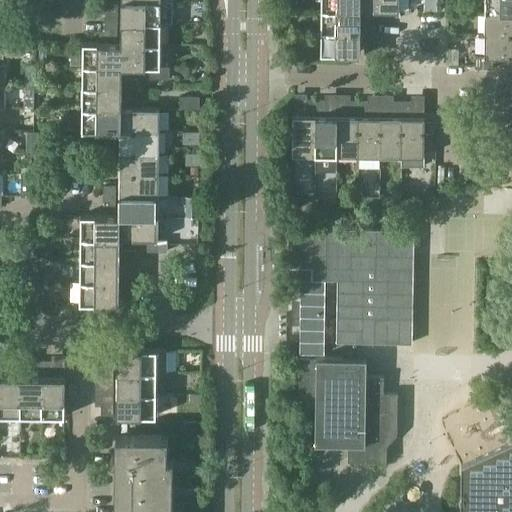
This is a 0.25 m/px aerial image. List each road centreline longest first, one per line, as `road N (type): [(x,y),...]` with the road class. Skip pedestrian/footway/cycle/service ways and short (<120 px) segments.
road 1 (tertiary): [(250,331),(252,80)]
road 2 (tertiary): [(233,81),(229,330)]
road 3 (residential): [(22,506),(62,503),(78,487),(80,329)]
road 4 (residential): [(442,82),(252,80)]
road 5 (tertiary): [(229,330),(228,511)]
road 6 (tertiary): [(245,511),(250,331)]
road 7 (residential): [(229,330),(80,329)]
road 8 (residential): [(511,156),(441,155),(442,82)]
